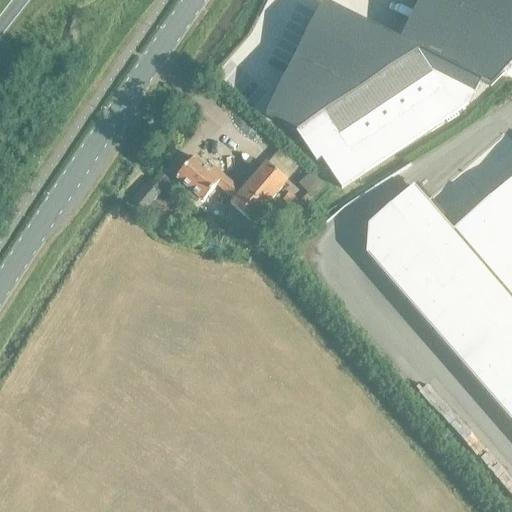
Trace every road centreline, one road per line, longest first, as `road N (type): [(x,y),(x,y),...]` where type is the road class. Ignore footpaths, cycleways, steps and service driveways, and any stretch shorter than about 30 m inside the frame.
road 1 (tertiary): [(0,288),(193,0)]
road 2 (unknown): [(154,56),(266,143)]
